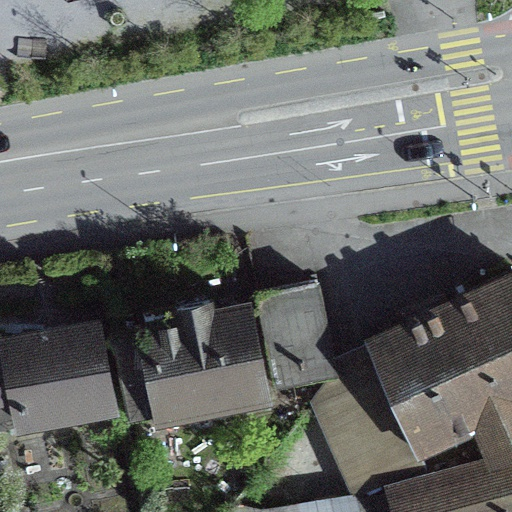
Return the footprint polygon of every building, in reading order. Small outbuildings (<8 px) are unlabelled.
[(493,462),(511,453),(511,276),(367,341),(416,450),(475,424),(493,462)] [(273,388),(332,375),(313,281),(287,286),(253,294),(273,388)] [(259,393),(242,310),(210,317),(209,309),(207,303),(174,310),(177,323),(144,330),(145,332),(113,339),(129,416),(160,410),(161,412),(259,393)] [(0,430),(110,408),(93,324),(52,333),(0,343),(0,430)] [(511,511),(511,467),(395,497),(394,494),(360,499),(359,496),(259,511),(234,506),(229,511),(511,511)]
